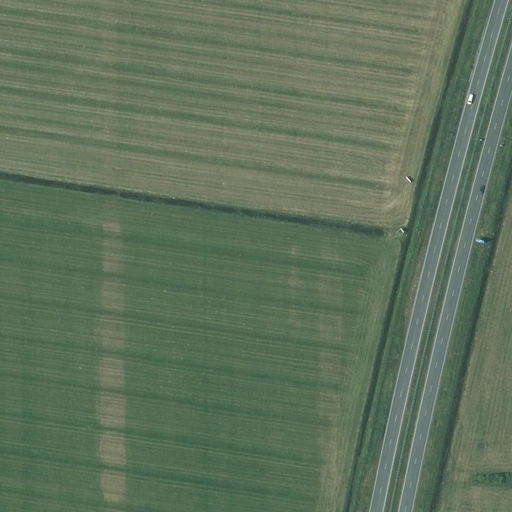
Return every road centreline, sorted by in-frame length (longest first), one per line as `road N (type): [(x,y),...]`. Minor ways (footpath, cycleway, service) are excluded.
road 1 (trunk): [(500,0),(375,511)]
road 2 (trunk): [(404,511),(511,65)]
